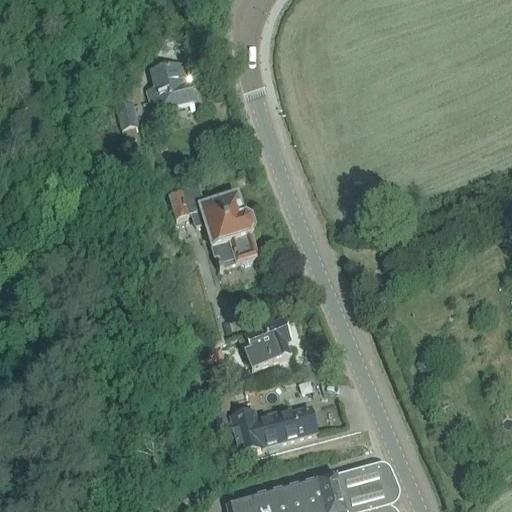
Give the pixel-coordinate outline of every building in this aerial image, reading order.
[(190,5),(192,18),(207,15),(210,14),(207,1),(190,5)] [(180,70),(148,77),(152,93),(144,95),(149,112),(156,110),(158,117),(195,108),(190,89),(185,91),(180,70)] [(130,97),(113,101),(121,134),(138,130),(130,97)] [(162,168),(151,172),(154,181),(165,177),(162,168)] [(198,193),(180,198),(168,201),(175,226),(189,222),(188,220),(190,219),(194,233),(203,230),(215,271),(216,271),(218,278),(224,276),(223,273),(234,269),(235,271),(242,269),(244,270),(251,268),(252,264),(257,263),(251,242),(254,236),(251,224),(245,221),(244,222),(237,199),(203,210),(198,193)] [(174,268),(197,354),(224,346),(212,303),(206,305),(197,270),(190,257),(174,268)] [(243,358),(250,377),(290,360),(286,349),(290,347),(281,323),(243,339),(246,347),(240,349),(244,358),(243,358)] [(218,350),(199,354),(202,366),(220,362),(218,350)] [(224,398),(219,379),(204,384),(209,402),(224,398)] [(209,402),(208,402),(213,419),(224,416),(229,415),(224,398),(209,402)] [(290,414),(257,423),(255,416),(228,423),(238,460),(316,439),(309,413),(292,418),(290,414)] [(388,511),(391,511),(394,509),(396,507),(398,504),(398,500),(398,497),(389,476),(387,473),(384,471),(380,470),(335,482),(314,487),(224,511),(388,511)]
